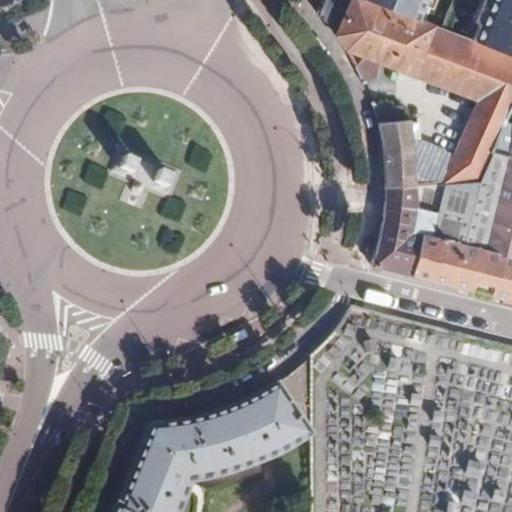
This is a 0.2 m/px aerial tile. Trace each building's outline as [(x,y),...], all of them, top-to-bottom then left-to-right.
[(354,0),(322,0),(317,13),(334,32),(337,37),(354,0)] [(386,175),(386,189),(469,185),(480,176),(484,169),(492,149),(504,124),(511,104),(511,59),(499,54),(470,42),(415,21),(398,14),(364,0),(354,0),(337,37),(342,43),(346,49),(476,102),(451,156),(412,140),(411,121),(404,121),(404,106),(374,108),(378,122),(382,142),(386,175)] [(364,0),(398,14),(415,21),(423,0),(364,0)] [(511,0),(486,0),(470,42),(499,54),(511,59),(511,0)] [(481,251),(511,258),(511,127),(504,124),(492,149),(484,169),(497,173),(504,175),(501,184),(490,218),(488,227),(481,251)] [(118,145),(107,175),(171,201),(183,171),(118,145)] [(443,285),(511,301),(511,258),(481,251),(488,227),(490,218),(501,184),(504,175),(497,173),(484,169),(480,176),(469,185),(386,189),(386,195),(383,228),(379,242),(372,267),(443,285)] [(311,433),(311,357),(308,360),(302,365),(275,386),(243,404),(232,409),(210,417),(196,420),(171,424),(151,425),(117,506),(114,505),(111,511),(180,511),(193,481),(216,476),(254,463),(271,455),(278,451),(301,440),(311,433)]
